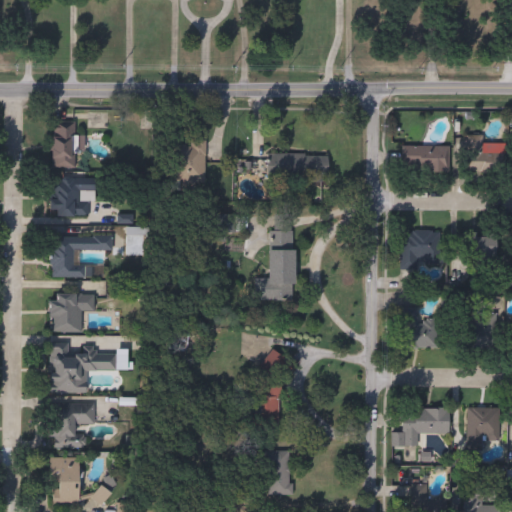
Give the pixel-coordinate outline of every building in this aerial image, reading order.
[(74,124),(74,169),(52,169),(52,124),(74,124)] [(481,136),(481,154),(495,154),(495,172),(465,172),(466,136),(481,136)] [(173,144),(204,144),(204,181),(173,181),(173,144)] [(448,147),(448,173),(402,173),(402,147),(448,147)] [(267,181),(266,156),(327,155),(327,181),(267,181)] [(49,179),(92,180),(92,218),(48,217),(49,179)] [(293,251),(293,301),(254,301),(254,279),(268,279),(267,250),(272,250),(272,232),(290,232),(291,251),(293,251)] [(439,233),(439,268),(400,268),(401,232),(439,233)] [(110,251),(78,251),(78,267),(101,267),(101,278),(49,278),(50,233),(110,233),(110,251)] [(465,235),(496,235),(495,272),(465,272),(465,235)] [(48,294),(93,295),(93,312),(80,312),(80,333),(48,333),(48,294)] [(399,349),(400,308),(417,308),(417,321),(437,321),(437,349),(399,349)] [(494,349),(444,347),(446,317),(495,319),(494,349)] [(47,394),(48,348),(114,349),(113,372),(85,371),(85,394),(47,394)] [(93,424),(74,425),(74,436),(83,436),(83,448),(48,448),(48,404),(92,404),(93,424)] [(448,409),(448,434),(417,434),(417,448),(390,448),(390,434),(401,434),(401,409),(448,409)] [(499,442),(481,442),(481,452),(465,452),(465,409),(499,409),(499,442)] [(266,497),(266,452),(291,452),(291,497),(266,497)] [(78,508),(49,508),(49,458),(78,458),(78,508)] [(409,510),(409,484),(425,484),(425,510),(409,510)] [(462,511),(463,486),(500,486),(500,511),(431,511),(431,510),(462,511)]
